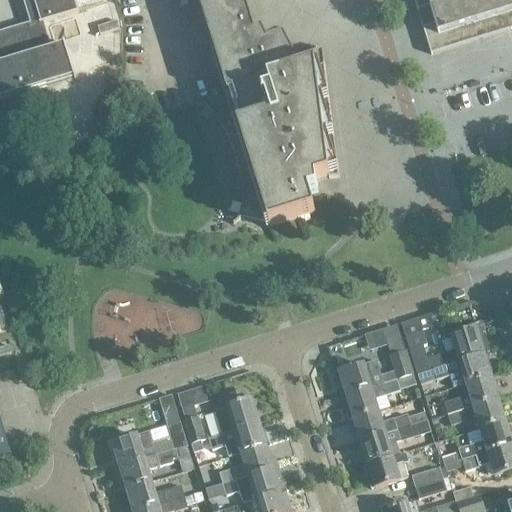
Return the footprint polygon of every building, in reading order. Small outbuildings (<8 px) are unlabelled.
[(0,102),(30,93),(74,79),(75,81),(76,81),(65,46),(63,46),(64,48),(50,52),(42,25),(79,13),(74,0),(23,0),(32,27),(0,36),(0,102)] [(329,181),(340,179),(325,65),(315,66),(315,69),(297,74),(294,64),(297,63),(297,62),(285,40),(269,45),(263,34),(256,36),(252,23),(244,0),(197,0),(209,36),(232,111),(216,117),(215,116),(214,117),(215,118),(222,129),(229,141),(234,153),(238,166),(241,179),(242,192),(242,193),(243,205),(239,218),(268,225),(269,229),(315,215),(309,196),(318,194),(317,183),(329,179),(329,181)] [(511,0),(414,0),(432,57),(511,31),(511,0)] [(100,36),(119,30),(117,22),(97,28),(100,36)] [(105,195),(112,193),(110,186),(103,188),(105,195)] [(409,353),(417,377),(484,356),(482,347),(488,345),(481,325),(463,331),(465,336),(452,340),(456,353),(427,362),(423,349),(409,353)] [(342,387),(346,400),(413,378),(406,354),(392,359),(397,373),(381,378),(377,363),(364,367),(351,372),(349,368),(333,373),(338,388),(342,387)] [(484,356),(417,377),(420,388),(451,378),(454,390),(466,386),(492,379),(484,356)] [(353,422),(379,414),(375,401),(400,394),(400,391),(416,386),(413,378),(346,400),(349,408),(345,409),(349,423),(353,422)] [(492,379),(466,386),(469,398),(444,406),(447,417),(461,413),(473,409),(499,402),(492,379)] [(222,437),(258,426),(251,403),(248,404),(244,393),(229,399),(232,408),(215,414),(222,437)] [(480,432),(506,424),(499,402),(473,409),(480,432)] [(461,413),(447,417),(451,428),(465,424),(461,413)] [(379,414),(353,422),(360,445),(418,427),(427,424),(424,414),(408,420),(407,417),(393,421),(382,425),(379,414)] [(191,447),(205,443),(198,419),(184,423),(191,447)] [(152,424),(158,442),(168,439),(162,421),(152,424)] [(511,443),(506,424),(480,432),(484,444),(458,452),(459,454),(441,459),(445,469),(511,447),(511,443)] [(174,452),(178,451),(187,448),(180,425),(166,429),(174,452)] [(229,460),(240,457),(266,449),(258,426),(222,437),(208,441),(212,453),(226,448),(229,460)] [(367,468),(401,457),(397,445),(414,440),(414,438),(421,436),(418,427),(360,445),(367,468)] [(156,458),(156,457),(149,434),(137,438),(111,446),(119,470),(156,458)] [(201,445),(205,444),(205,443),(191,447),(194,456),(204,453),(201,445)] [(511,447),(445,469),(447,475),(463,470),(465,475),(479,470),(479,469),(490,465),(494,478),(511,472),(511,447)] [(223,487),(273,472),(266,449),(240,457),(244,468),(219,476),(223,487)] [(126,493),(151,485),(148,472),(173,464),(173,462),(181,460),(178,451),(174,452),(170,454),(170,453),(156,457),(156,458),(119,470),(126,493)] [(400,483),(409,480),(404,466),(409,464),(406,456),(401,457),(367,468),(370,478),(368,478),(372,491),(374,491),(375,492),(401,484),(400,483)] [(415,491),(443,482),(439,470),(411,479),(415,491)] [(280,495),(273,472),(223,487),(212,491),(216,502),(240,494),(243,506),(254,503),(280,495)] [(443,482),(415,491),(418,499),(446,490),(443,482)] [(151,485),(126,493),(132,511),(144,511),(184,499),(181,487),(155,495),(151,485)] [(480,498),(473,500),(470,490),(453,496),(456,505),(455,506),(455,507),(480,500),(480,498)] [(280,495),(254,503),(257,511),(291,511),(286,493),(280,495)] [(180,511),(187,510),(184,499),(144,511),(180,511)] [(455,507),(456,511),(483,511),(480,500),(455,507)]
